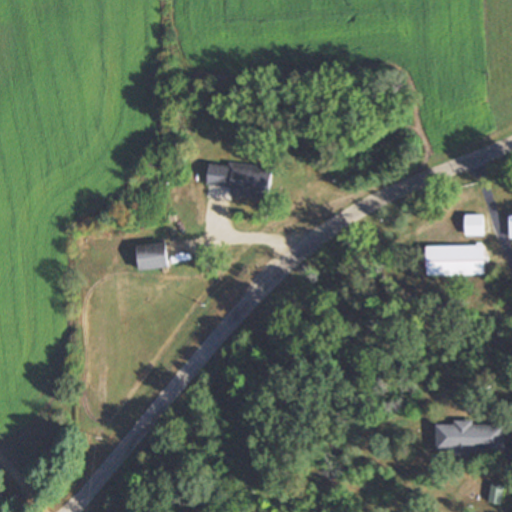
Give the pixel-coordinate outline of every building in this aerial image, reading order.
[(271,200),(274,170),(212,162),(209,186),(218,187),(218,194),(271,200)] [(466,237),(486,237),(486,216),(466,216),(466,237)] [(169,268),(167,244),(138,246),(140,271),(169,268)] [(428,247),(428,274),(486,274),(486,247),(428,247)] [(503,505),(506,486),(492,484),(490,503),(503,505)]
